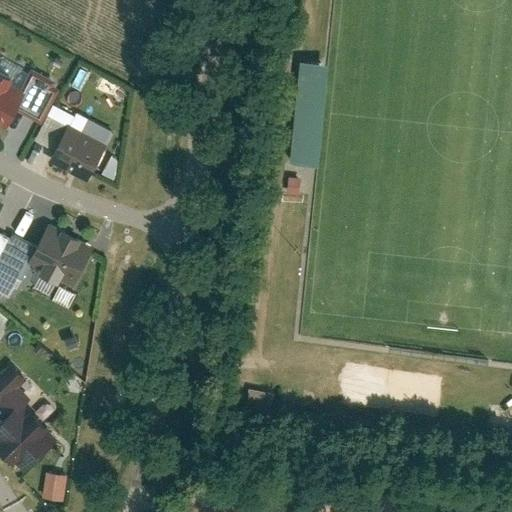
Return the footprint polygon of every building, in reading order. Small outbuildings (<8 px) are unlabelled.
[(294,59),(289,161),(316,162),(321,61),(294,59)] [(88,67),(80,81),(101,92),(109,78),(88,67)] [(24,91),(0,77),(0,127),(4,130),(24,91)] [(35,143),(58,153),(68,133),(75,118),(52,107),(35,143)] [(106,151),(68,133),(58,153),(52,165),(91,183),(106,151)] [(97,250),(51,227),(31,266),(77,289),(97,250)] [(24,404),(0,425),(0,444),(25,471),(58,440),(24,404)] [(39,495),(61,500),(67,474),(45,469),(39,495)]
